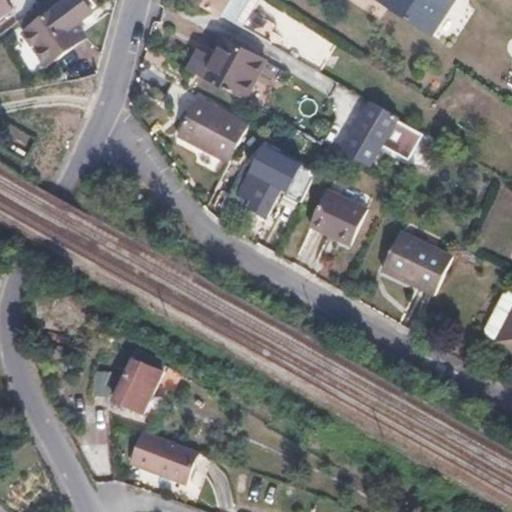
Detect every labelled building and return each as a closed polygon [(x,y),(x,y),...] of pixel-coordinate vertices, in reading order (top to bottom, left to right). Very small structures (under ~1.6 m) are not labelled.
[(0,0),(0,20),(20,7),(16,0),(0,0)] [(86,0),(52,0),(22,21),(30,32),(27,34),(49,66),(88,38),(80,26),(96,14),(86,0)] [(253,0),(193,0),(217,13),(219,9),(242,22),(253,0)] [(382,0),(434,33),(455,0),(382,0)] [(238,95),(258,57),(218,34),(206,54),(193,47),(183,65),(238,95)] [(376,141),(391,113),(364,97),(348,126),(376,141)] [(203,99),(183,135),(182,136),(233,165),(253,127),(203,99)] [(272,217),(286,192),(306,203),(320,175),(306,168),(302,175),(277,161),(267,178),(256,173),(245,196),(257,202),(254,208),(272,217)] [(355,249),(374,212),(333,191),(313,228),(355,249)] [(404,232),(398,246),(385,270),(436,296),(448,272),(455,258),(404,232)] [(511,353),(511,296),(505,300),(487,332),(488,341),(511,353)] [(73,373),(81,358),(61,347),(53,361),(73,373)] [(134,357),(128,372),(116,400),(146,412),(164,368),(134,357)] [(108,397),(112,376),(112,372),(99,369),(96,395),(108,397)] [(189,486),(202,453),(145,432),(134,465),(189,486)]
